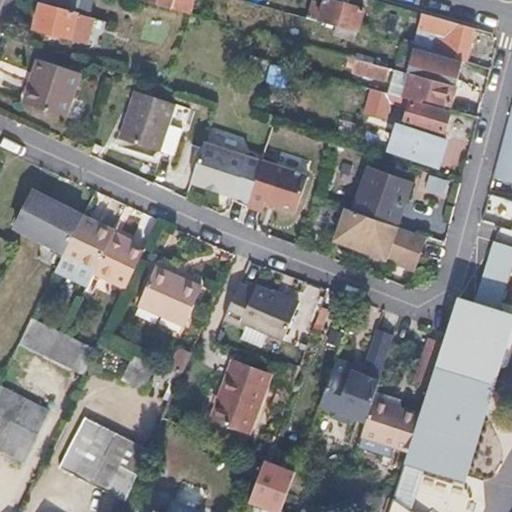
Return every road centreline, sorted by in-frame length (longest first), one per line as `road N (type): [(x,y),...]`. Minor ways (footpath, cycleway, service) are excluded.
road 1 (residential): [(0,130),(241,242),(445,315),(511,56)]
road 2 (unknown): [(445,315),(416,443)]
